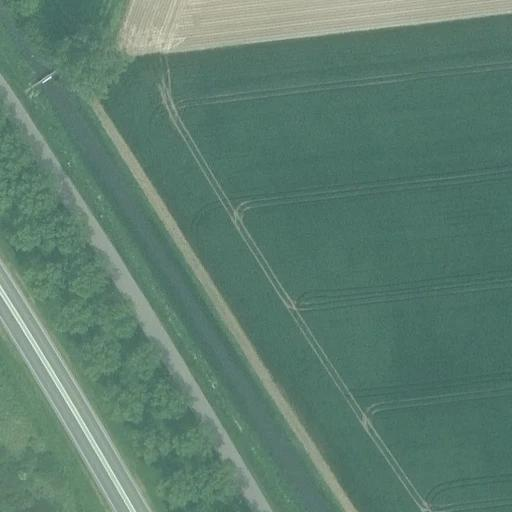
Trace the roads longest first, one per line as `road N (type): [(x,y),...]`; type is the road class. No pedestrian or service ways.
road 1 (unclassified): [(262,511),(0,88)]
road 2 (trunk): [(130,511),(0,288)]
